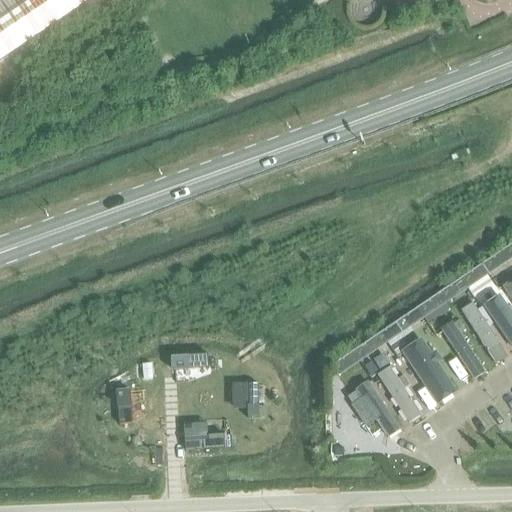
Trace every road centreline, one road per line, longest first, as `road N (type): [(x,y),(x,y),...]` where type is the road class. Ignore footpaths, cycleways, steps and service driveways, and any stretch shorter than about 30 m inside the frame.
road 1 (secondary): [(0,252),(511,62)]
road 2 (unclassified): [(455,495),(79,511)]
road 3 (track): [(511,149),(413,206),(372,269),(264,345)]
road 4 (residential): [(455,495),(426,434),(511,375)]
